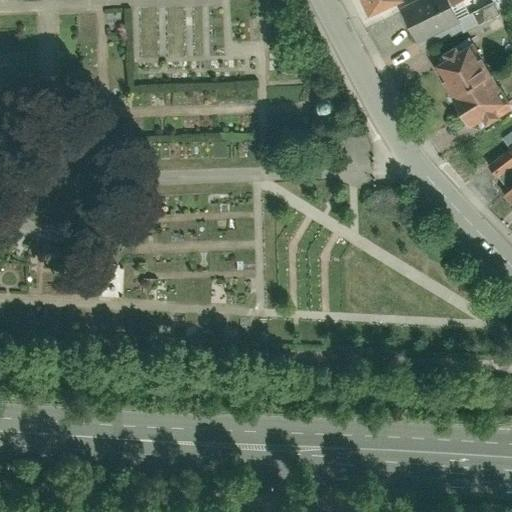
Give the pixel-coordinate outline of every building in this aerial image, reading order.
[(358,0),(364,13),(398,0),(358,0)] [(425,0),(405,10),(420,41),(459,21),(448,0),(425,0)] [(486,67),(471,41),(433,63),(448,89),(486,67)] [(501,93),(486,67),(448,89),(464,115),(501,93)] [(424,141),(450,170),(470,153),(445,123),(424,141)]
